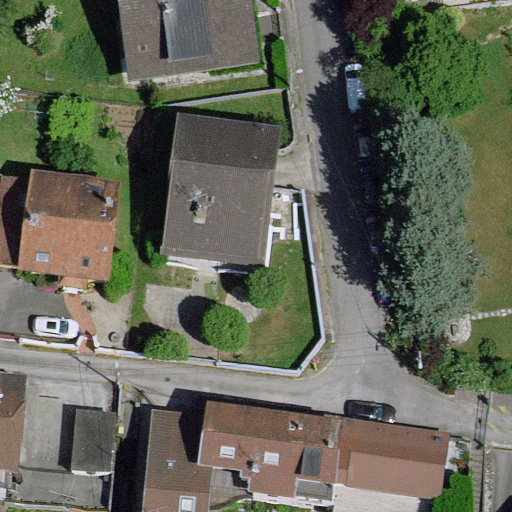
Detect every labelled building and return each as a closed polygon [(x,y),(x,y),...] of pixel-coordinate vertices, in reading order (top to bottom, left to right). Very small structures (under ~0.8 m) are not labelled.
[(124,0),(138,84),(249,67),(238,0),(124,0)] [(185,128),(168,253),(259,265),(271,171),(276,140),(185,128)] [(113,191),(3,180),(0,211),(0,265),(104,276),(113,191)] [(17,384),(0,382),(0,503),(7,504),(17,384)] [(211,419),(206,494),(333,508),(335,484),(343,428),(212,411),(211,419)] [(114,416),(78,413),(74,474),(111,476),(114,416)] [(211,419),(153,415),(146,511),(204,511),(206,494),(211,419)] [(343,428),(335,484),(438,498),(446,437),(344,422),(343,428)]
